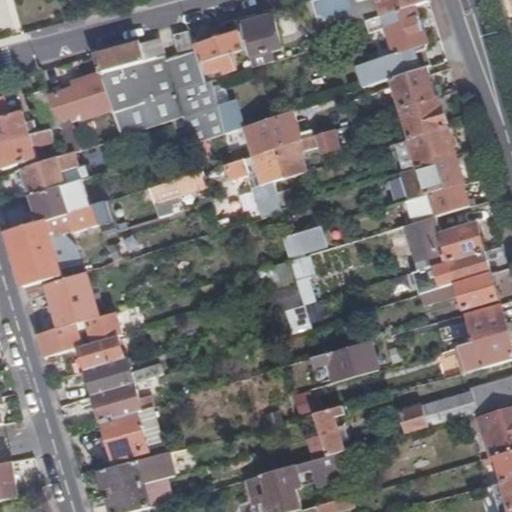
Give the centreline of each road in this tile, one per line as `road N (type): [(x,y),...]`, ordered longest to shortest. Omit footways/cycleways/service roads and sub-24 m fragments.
road 1 (residential): [(78,511),(0,252)]
road 2 (residential): [(0,58),(228,0)]
road 3 (tertiary): [(511,149),(465,0)]
